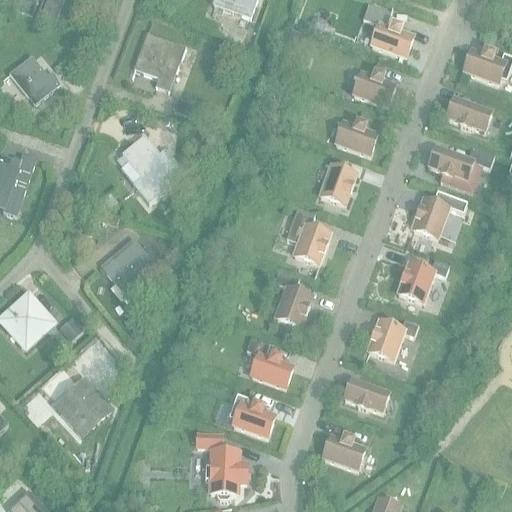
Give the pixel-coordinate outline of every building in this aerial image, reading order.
[(54,29),(64,4),(52,0),(48,0),(40,23),(54,29)] [(217,0),(214,9),(252,23),(260,0),(217,0)] [(32,20),(35,12),(19,5),(16,12),(19,13),(19,15),(32,20)] [(392,33),(386,31),(391,17),(369,9),(363,24),(379,30),(372,51),(406,63),(413,41),(401,37),(402,33),(393,30),(392,33)] [(311,22),(309,28),(311,34),(317,36),(323,34),(325,28),(323,22),(317,20),(311,22)] [(304,38),(292,34),(289,45),(300,49),(304,38)] [(170,97),(177,77),(181,66),(183,66),(188,53),(148,39),(135,75),(159,84),(156,92),(170,97)] [(464,77),(498,89),(504,72),(511,74),(511,71),(511,61),(503,58),(501,66),(494,63),(495,59),(486,56),(484,60),(472,55),(464,77)] [(61,89),(54,76),(49,80),(34,61),(10,79),(34,110),(61,89)] [(374,83),(362,78),(354,100),(388,112),(396,91),(383,86),(384,82),(375,79),(374,83)] [(173,115),(197,124),(201,112),(178,103),(173,115)] [(492,117),(454,104),(447,123),(461,128),(460,130),(469,133),(470,131),(485,136),(492,117)] [(356,132),(344,127),(336,149),(370,161),(378,140),(365,135),(366,132),(357,128),(356,132)] [(207,138),(205,144),(208,149),(214,152),(218,141),(207,138)] [(186,179),(166,154),(161,159),(146,141),(124,159),(143,183),(134,190),(150,209),(186,179)] [(436,153),(429,172),(443,177),(443,179),(440,186),(464,194),(467,186),(474,168),(490,174),(494,161),(472,152),(468,164),(436,153)] [(20,166),(0,159),(0,208),(5,210),(3,217),(17,221),(36,164),(22,160),(20,166)] [(332,170),(320,201),(345,210),(357,179),(332,170)] [(110,196),(102,203),(112,215),(120,208),(110,196)] [(449,214),(464,219),(468,207),(444,198),(440,210),(424,204),(413,235),(438,244),(449,214)] [(96,212),(93,221),(103,225),(106,216),(96,212)] [(331,239),(311,232),(315,220),(298,214),(287,244),(299,248),(294,261),(319,270),(331,239)] [(104,271),(117,287),(123,282),(135,298),(161,278),(136,246),(104,271)] [(445,281),(449,270),(434,264),(430,275),(410,268),(398,299),(423,308),(435,277),(445,281)] [(312,301),(295,295),(300,284),(279,276),(275,288),(287,292),(276,323),(301,332),(312,301)] [(30,298),(0,325),(27,355),(57,328),(30,298)] [(202,318),(189,314),(184,329),(197,333),(202,318)] [(369,357),(394,366),(404,338),(414,342),(418,330),(404,325),(401,334),(380,326),(369,357)] [(76,334),(70,326),(62,333),(68,340),(76,334)] [(272,364),(265,361),(270,349),(252,342),(247,355),(259,359),(251,381),(285,393),(293,372),(281,367),(282,364),(273,360),(272,364)] [(60,374),(42,391),(53,403),(72,386),(60,374)] [(87,385),(57,412),(83,442),(113,414),(87,385)] [(368,412),(382,417),(389,398),(351,385),(345,404),(359,409),(358,411),(367,415),(368,412)] [(233,430),(267,442),(275,421),(263,416),(264,413),(255,409),(254,413),(246,410),(249,403),(237,399),(233,410),(240,412),(233,430)] [(0,437),(9,430),(0,419),(0,437)] [(223,440),(198,439),(197,452),(213,453),(212,470),(205,470),(205,484),(211,485),(211,499),(217,499),(217,503),(220,506),(227,506),(230,503),(230,500),(237,500),(238,488),(247,488),(247,469),(239,469),(239,457),(221,456),(221,453),(222,453),(223,440)] [(323,463),(357,475),(365,454),(353,449),(354,446),(345,442),(344,446),(331,441),(323,463)] [(504,488),(490,484),(486,495),(500,500),(504,488)] [(43,511),(28,495),(10,511),(43,511)] [(128,509),(130,511),(147,511),(148,511),(138,500),(128,509)]
